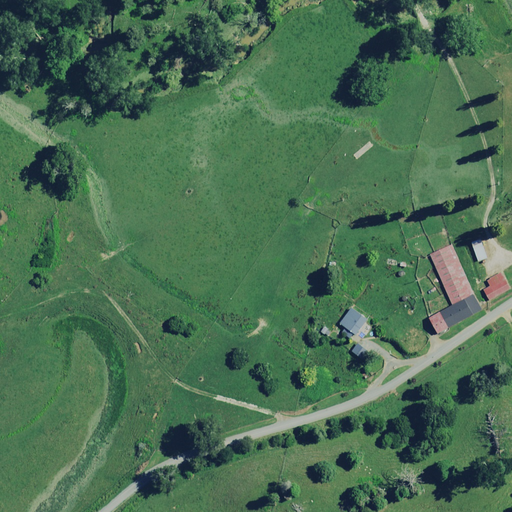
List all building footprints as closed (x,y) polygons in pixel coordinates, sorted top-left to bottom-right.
[(486,258),(480,237),(470,240),(477,261),(486,258)] [(429,314),(439,332),(484,308),(448,242),(427,253),(453,301),(429,314)] [(491,283),(483,287),(489,298),(510,286),(502,270),(488,278),(491,283)] [(368,314),(352,302),(338,321),(354,333),(368,314)] [(328,336),(331,332),(327,331),(328,329),(324,326),(320,333),(324,335),(325,334),(328,336)]
